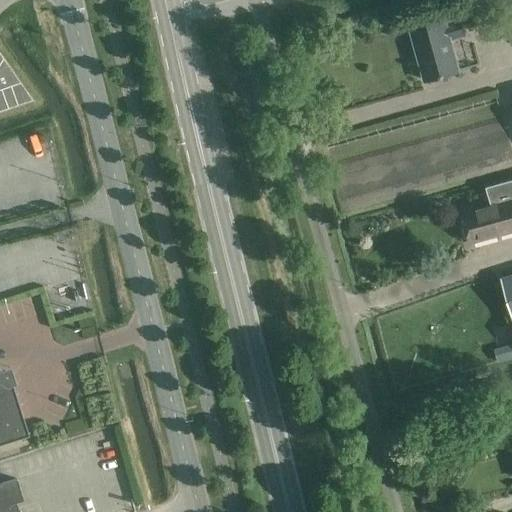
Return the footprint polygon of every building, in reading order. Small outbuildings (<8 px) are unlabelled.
[(461,19),(446,23),(445,20),(411,30),(425,79),(459,70),(451,41),(466,37),(461,19)] [(511,179),(485,187),(491,207),(462,215),(469,240),(511,227),(511,179)] [(511,317),(511,273),(500,277),(511,317)] [(0,442),(28,433),(11,381),(9,376),(1,372),(0,372),(0,442)] [(17,508),(15,502),(23,500),(16,478),(0,483),(0,511),(19,511),(18,508),(17,508)]
